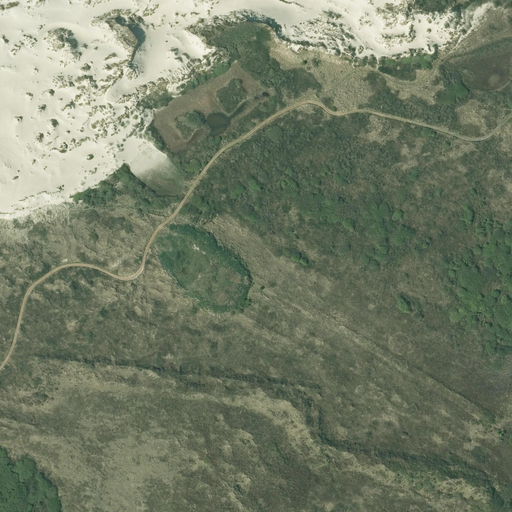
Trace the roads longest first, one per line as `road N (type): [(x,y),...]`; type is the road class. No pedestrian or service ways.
road 1 (track): [(0,367),(26,290),(62,265),(134,275),(152,234),(216,152),(304,100)]
road 2 (track): [(511,113),(474,139),(369,112),(332,114),(304,100)]
